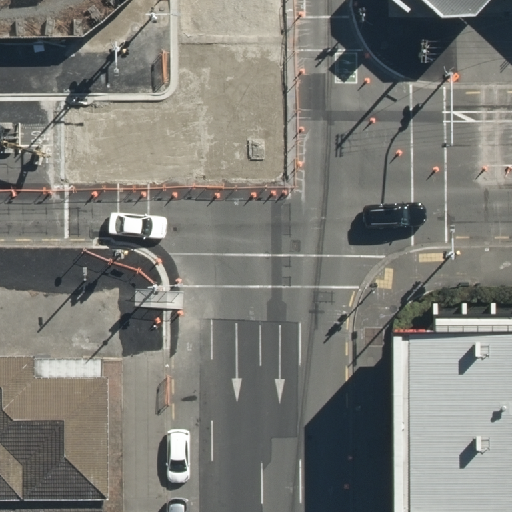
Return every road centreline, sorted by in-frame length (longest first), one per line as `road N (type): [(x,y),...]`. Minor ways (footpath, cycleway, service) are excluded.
road 1 (secondary): [(258,161),(261,511)]
road 2 (secondary): [(0,163),(258,161)]
road 3 (secondary): [(258,161),(511,159)]
road 4 (secondary): [(257,0),(258,161)]
